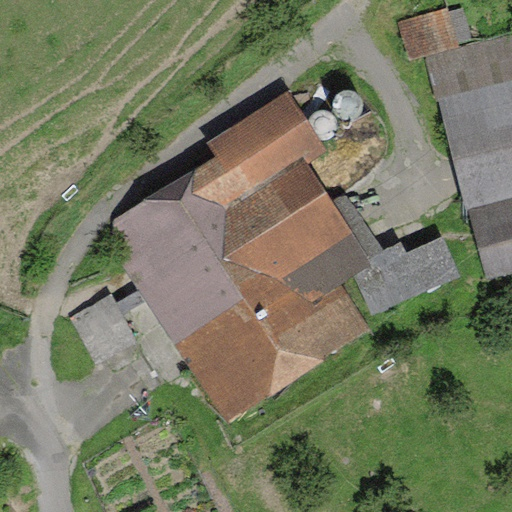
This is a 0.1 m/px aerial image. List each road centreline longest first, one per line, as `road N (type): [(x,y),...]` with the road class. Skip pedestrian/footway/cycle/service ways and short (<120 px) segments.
road 1 (residential): [(55,511),(40,356),(48,301),(66,262),(88,229),(339,17)]
road 2 (track): [(511,169),(435,184),(339,17)]
